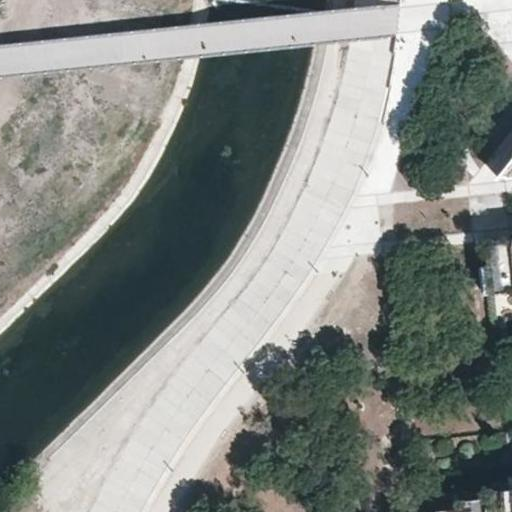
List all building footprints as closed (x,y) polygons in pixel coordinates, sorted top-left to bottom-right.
[(511,168),(500,183),(511,181),(511,168)] [(511,240),(488,243),(492,290),(501,290),(502,296),(511,295),(511,240)] [(511,511),(511,488),(499,489),(500,500),(487,501),(488,511),(472,511),(470,511),(511,511)] [(500,500),(499,489),(487,491),(487,501),(500,500)] [(487,501),(471,502),(472,511),(488,511),(487,501)]
